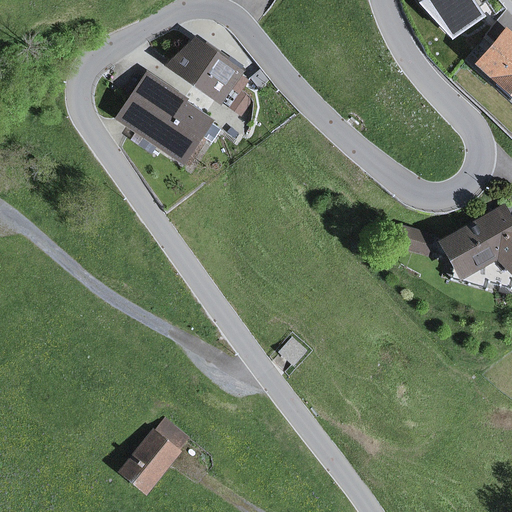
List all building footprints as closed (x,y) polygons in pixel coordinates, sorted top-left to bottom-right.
[(426,0),(445,29),(485,3),(483,0),(426,0)] [(511,31),(511,30),(479,65),(511,94),(511,31)] [(199,33),(175,65),(231,106),(255,74),(199,33)] [(162,72),(128,121),(198,168),(231,120),(162,72)] [(511,264),(511,203),(450,241),(472,279),(507,260),(511,264)] [(439,235),(399,222),(393,243),(433,256),(439,235)] [(197,434),(171,416),(131,473),(157,491),(197,434)]
